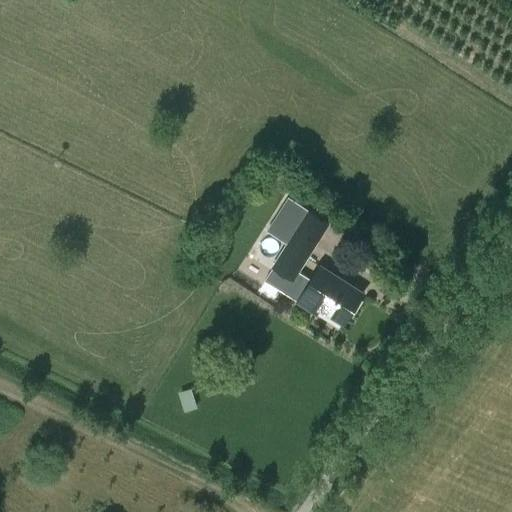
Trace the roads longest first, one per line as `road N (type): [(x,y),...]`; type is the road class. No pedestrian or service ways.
road 1 (unclassified): [(304,511),(511,254)]
road 2 (track): [(254,511),(0,391)]
